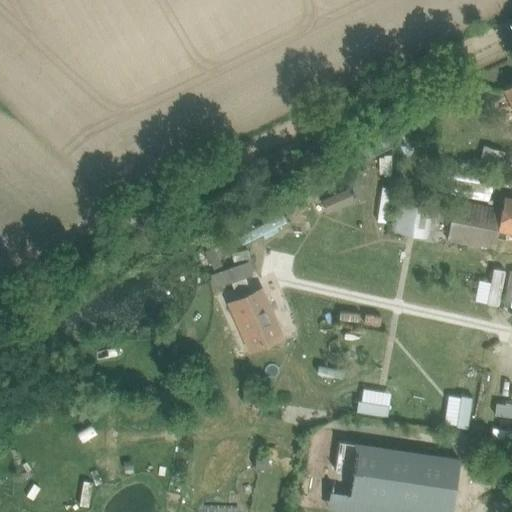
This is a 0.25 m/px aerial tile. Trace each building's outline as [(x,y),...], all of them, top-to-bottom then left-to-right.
[(511,84),(503,89),(511,107),(511,84)] [(350,188),(321,201),(326,213),(356,199),(358,203),(366,199),(355,175),(347,179),(353,192),(352,193),(350,188)] [(388,222),(393,181),(371,178),(369,195),(379,196),(376,220),(388,222)] [(454,200),(447,240),(494,248),(498,230),(511,232),(511,197),(504,196),(501,209),(454,200)] [(396,197),(391,223),(428,230),(433,204),(396,197)] [(498,306),(505,271),(493,269),(486,303),(498,306)] [(261,291),(231,304),(251,348),(281,335),(261,291)] [(473,398),(461,396),(456,427),(468,429),(473,398)] [(389,405),(357,400),(356,412),(387,417),(389,405)] [(339,440),(330,496),(355,500),(364,444),(339,440)] [(433,455),(425,511),(434,511),(450,511),(459,459),(433,455)]
